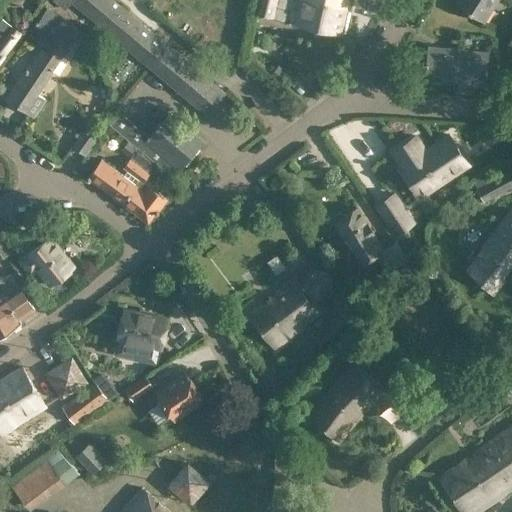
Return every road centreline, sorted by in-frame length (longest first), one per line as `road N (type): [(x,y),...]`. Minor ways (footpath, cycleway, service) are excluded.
road 1 (residential): [(351,511),(266,434),(157,242)]
road 2 (residential): [(157,242),(346,99)]
road 3 (residential): [(356,511),(467,398),(511,368)]
road 4 (residential): [(0,355),(157,242)]
road 5 (residential): [(346,99),(511,111)]
road 6 (residential): [(157,242),(46,175)]
